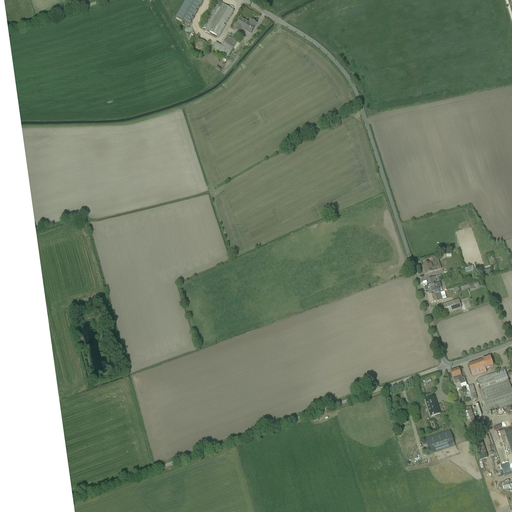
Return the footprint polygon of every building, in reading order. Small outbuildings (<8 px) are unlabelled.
[(191,0),(182,20),(196,27),(209,0),(191,0)] [(220,0),(208,28),(226,36),(238,7),(221,0),(220,0)] [(250,35),(256,24),(249,19),(248,22),(240,17),(232,30),(239,34),(242,30),(250,35)] [(222,41),(218,48),(236,57),(244,41),(233,35),(228,45),(222,41)] [(425,275),(436,271),(432,260),(421,264),(425,275)] [(426,296),(439,291),(437,285),(435,277),(426,280),(428,286),(423,287),(426,296)] [(429,305),(442,300),(439,293),(426,298),(429,305)] [(466,298),(446,304),(449,314),(469,308),(466,298)] [(485,368),(493,365),(489,356),(482,358),(485,368)] [(452,378),(460,375),(458,368),(450,371),(452,378)] [(477,381),(487,413),(511,404),(511,391),(506,372),(477,381)] [(430,417),(440,413),(434,396),(424,399),(430,417)] [(426,436),(431,451),(457,443),(452,428),(426,436)] [(504,431),(496,433),(506,462),(500,464),(504,475),(510,473),(508,466),(511,464),(511,461),(510,454),(511,454),(504,431)]
